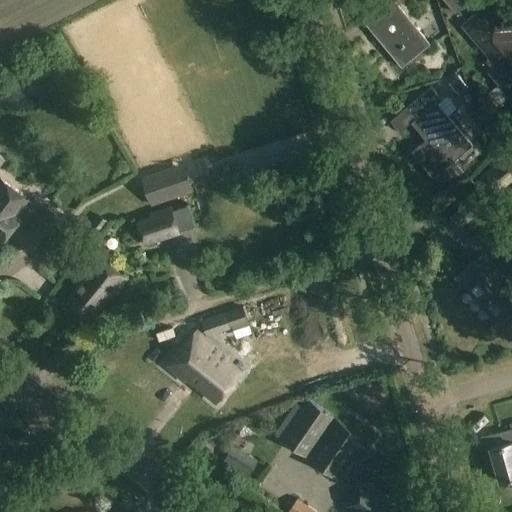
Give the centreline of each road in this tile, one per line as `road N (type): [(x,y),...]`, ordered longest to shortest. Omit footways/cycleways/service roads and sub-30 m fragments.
road 1 (unclassified): [(425,404),(305,0)]
road 2 (unclassified): [(203,511),(0,377)]
